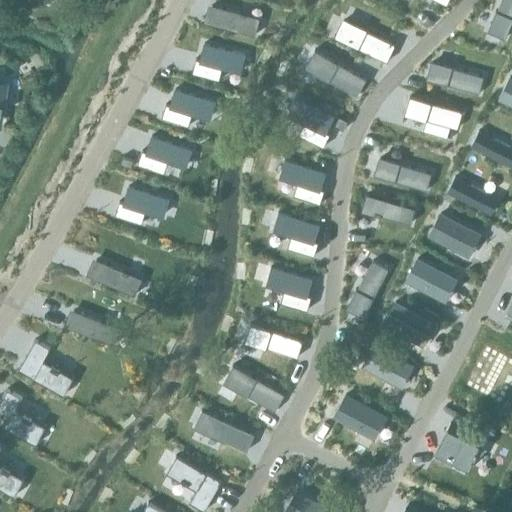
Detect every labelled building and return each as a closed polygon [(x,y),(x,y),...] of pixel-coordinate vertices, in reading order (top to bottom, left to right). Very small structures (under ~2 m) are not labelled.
[(345,0),(338,11),(366,30),(381,8),(369,0),(345,0)] [(511,0),(501,0),(497,11),(496,11),(488,31),(505,38),(511,21),(511,0)] [(259,19),(209,5),(205,22),(255,35),(259,19)] [(366,30),(343,19),(335,36),(386,61),(394,45),(366,31),(366,30)] [(24,77),(42,81),(49,48),(32,44),(24,77)] [(222,68),(240,73),(245,55),(205,44),(200,62),(197,61),(194,73),(219,79),(222,68)] [(478,93),(483,76),(451,68),(452,67),(431,61),(426,79),(455,87),(478,93)] [(511,77),(510,77),(498,99),(511,105),(511,77)] [(191,114),(210,119),(215,101),(175,89),(170,107),(166,106),(163,117),(188,125),(191,114)] [(0,122),(0,123),(13,129),(25,97),(12,92),(0,122)] [(406,113),(405,115),(427,121),(427,119),(458,128),(463,112),(410,97),(406,113)] [(296,98),(288,115),(305,124),(300,134),(323,146),(328,135),(325,134),(334,117),(296,98)] [(511,147),(479,131),(471,147),(511,167),(511,147)] [(168,161),(186,168),(192,150),(152,136),(146,154),(143,153),(139,164),(164,173),(168,161)] [(232,149),(226,168),(249,175),(255,156),(232,149)] [(426,190),(431,173),(400,164),(400,163),(379,157),(374,174),(403,183),(426,190)] [(286,160),(280,178),(298,184),(294,195),(319,203),(323,192),(320,191),(326,173),(286,160)] [(498,199),(455,177),(448,193),(491,215),(498,199)] [(145,212),(163,217),(169,200),(129,187),(123,205),(120,204),(116,215),(141,223),(145,212)] [(381,215),(410,223),(415,207),(395,201),(366,193),(361,211),(381,217),(381,215)] [(171,223),(193,233),(206,203),(183,194),(171,223)] [(346,231),(362,235),(368,215),(352,211),(346,231)] [(280,212),(274,230),(292,236),(289,248),(313,256),(317,244),(314,243),(320,225),(280,212)] [(440,214),(428,236),(469,257),(480,234),(440,214)] [(215,238),(237,247),(246,227),(224,217),(215,238)] [(394,235),(386,259),(405,265),(412,241),(394,235)] [(258,259),(275,266),(282,246),(265,240),(258,259)] [(417,258),(405,281),(445,302),(457,279),(417,258)] [(142,279),(94,259),(87,275),(135,295),(142,279)] [(388,269),(373,261),(357,289),(356,289),(346,308),(362,317),(377,290),(388,269)] [(272,267),(267,285),(285,291),(282,302),(307,310),(310,298),(307,297),(312,279),(272,267)] [(395,303),(383,325),(423,346),(435,324),(395,303)] [(119,327),(71,309),(65,326),(113,344),(119,327)] [(245,340),(245,341),(266,348),(266,347),(297,357),(302,341),(250,324),(245,340)] [(449,335),(445,342),(435,337),(424,360),(448,372),(462,341),(449,335)] [(35,340),(19,369),(63,395),(73,378),(43,361),(50,348),(35,340)] [(374,344),(362,367),(402,388),(414,366),(374,344)] [(303,349),(292,378),(311,385),(321,355),(303,349)] [(511,363),(488,351),(470,385),(499,400),(511,375),(511,363)] [(248,394),(275,410),(284,395),(259,380),(233,365),(223,382),(246,396),(248,394)] [(8,390),(0,402),(0,423),(36,444),(45,428),(15,410),(22,398),(8,390)] [(74,425),(94,432),(105,402),(85,394),(74,425)] [(346,395),(334,417),(374,439),(386,416),(346,395)] [(225,441),(247,451),(254,435),(228,423),(202,411),(201,413),(194,428),(225,442),(225,441)] [(121,412),(113,441),(136,448),(144,418),(121,412)] [(464,471),(468,463),(472,455),(474,457),(477,451),(475,450),(481,438),(482,438),(482,437),(451,421),(450,422),(451,423),(433,457),(451,466),(462,472),(463,472),(464,471)] [(204,510),(221,481),(176,456),(167,472),(197,490),(190,502),(204,510)] [(0,488),(13,496),(23,479),(0,466),(0,488)] [(59,497),(67,481),(44,469),(36,485),(59,497)] [(334,511),(296,491),(284,511),(334,511)] [(218,496),(207,511),(236,511),(238,508),(218,496)] [(164,511),(148,503),(142,511),(164,511)]
